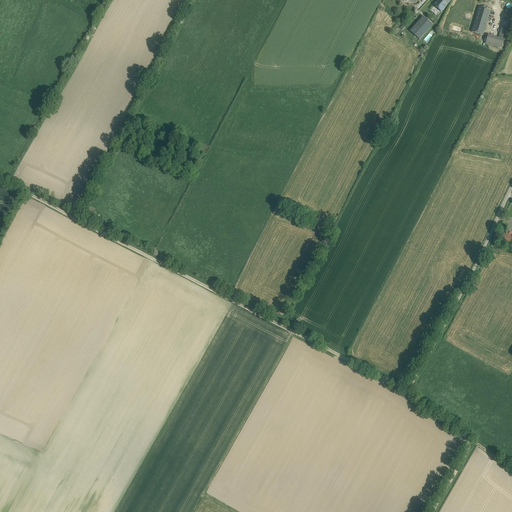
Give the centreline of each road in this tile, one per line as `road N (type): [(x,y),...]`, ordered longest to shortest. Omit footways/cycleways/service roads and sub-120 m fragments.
road 1 (track): [(0,183),(408,391),(472,440)]
road 2 (unclassified): [(511,186),(408,391)]
